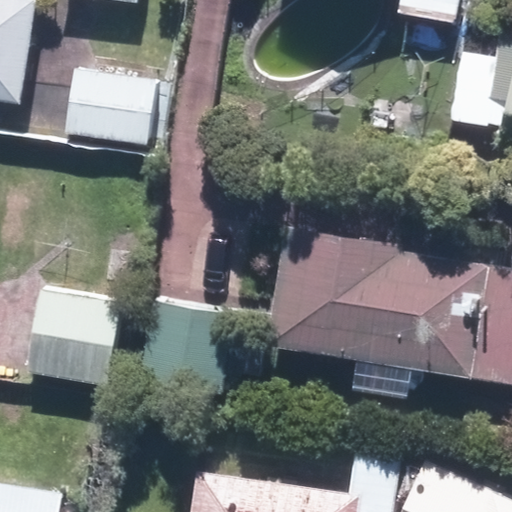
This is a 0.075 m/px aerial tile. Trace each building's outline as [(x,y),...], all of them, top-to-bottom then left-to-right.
[(0,0),(0,99),(21,103),(36,2),(21,0),(0,0)] [(455,0),(398,0),(397,12),(451,21),(455,0)] [(504,49),(473,47),(468,114),(511,117),(511,20),(506,20),(504,49)] [(167,73),(85,61),(75,130),(157,143),(167,73)] [(511,253),(295,215),(273,335),(511,378),(511,253)] [(130,296),(57,283),(42,363),(115,376),(130,296)] [(245,306),(164,294),(152,370),(233,382),(245,306)] [(511,511),(511,486),(438,453),(410,511),(511,511)] [(357,511),(360,493),(201,469),(194,511),(357,511)] [(83,511),(87,490),(0,477),(0,511),(83,511)]
